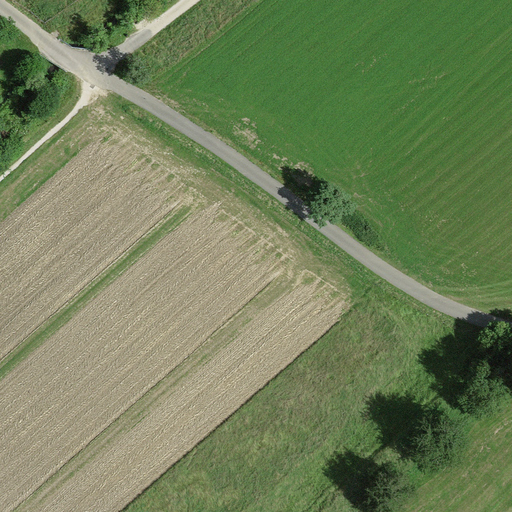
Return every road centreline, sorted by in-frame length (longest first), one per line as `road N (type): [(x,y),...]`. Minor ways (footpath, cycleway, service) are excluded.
road 1 (unclassified): [(41,37),(219,146),(402,282),(511,327)]
road 2 (track): [(188,0),(112,55),(77,63)]
